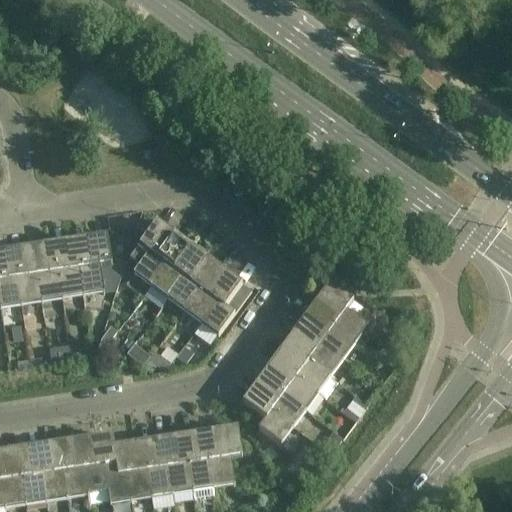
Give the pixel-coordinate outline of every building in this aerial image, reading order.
[(310,203),(301,215),(313,224),(322,211),(310,203)] [(134,277),(152,290),(167,268),(158,261),(175,238),(158,225),(130,263),(140,270),(134,277)] [(135,235),(123,231),(118,246),(130,250),(135,235)] [(152,290),(144,300),(161,312),(168,302),(184,280),(175,273),(192,250),(175,238),(158,261),(167,268),(152,290)] [(80,273),(83,297),(84,300),(105,297),(101,270),(113,269),(109,239),(87,242),(91,271),(80,273)] [(59,276),(63,303),(84,300),(83,297),(80,273),(91,271),(87,242),(66,246),(71,275),(59,276)] [(38,280),(41,297),(42,307),(63,303),(59,276),(71,275),(66,246),(46,249),(50,278),(38,280)] [(42,307),(41,297),(38,280),(50,278),(46,249),(24,252),(28,281),(16,283),(20,310),(42,307)] [(175,273),(184,280),(168,302),(185,314),(198,297),(201,292),(192,286),(209,262),(192,250),(175,273)] [(8,285),(0,285),(0,312),(0,313),(20,310),(18,297),(16,283),(28,281),(24,252),(13,254),(4,255),(3,256),(8,285)] [(201,292),(198,297),(185,314),(202,327),(218,305),(209,298),(226,275),(209,262),(192,286),(201,292)] [(202,327),(195,337),(211,349),(218,339),(219,340),(236,317),(253,294),(243,288),(226,275),(209,297),(209,298),(218,305),(202,327)] [(323,297),(318,305),(341,322),(334,331),(356,348),(369,331),(364,326),(371,317),(354,305),(344,297),(330,287),(323,297)] [(344,365),(356,348),(334,331),(341,322),(318,305),(305,321),(329,339),(321,348),(344,365)] [(332,382),(344,365),(321,348),(329,339),(305,321),(293,338),(316,355),(309,365),(332,382)] [(319,398),(332,382),(309,365),(316,355),(293,338),(281,355),(304,372),(297,382),(319,398)] [(102,342),(98,353),(102,356),(108,347),(102,342)] [(168,349),(161,359),(155,354),(149,363),(166,375),(179,357),(168,349)] [(135,364),(143,370),(150,361),(142,355),(135,364)] [(307,415),(319,398),(297,382),(304,372),(281,355),(268,372),(292,389),(284,399),(307,415)] [(66,365),(65,356),(50,358),(52,367),(66,365)] [(30,373),(43,371),(42,362),(29,364),(30,373)] [(18,366),(19,375),(30,373),(29,364),(18,366)] [(295,432),(307,415),(284,399),(292,389),(268,372),(256,388),(280,406),(272,415),(295,432)] [(282,449),(295,432),(272,415),(280,406),(256,388),(243,406),(266,423),(259,432),(282,449)] [(361,418),(352,410),(345,419),(355,426),(361,418)] [(238,431),(217,435),(221,463),(210,465),(214,492),(235,489),(231,462),(243,461),(238,431)] [(201,466),(189,468),(193,495),(195,503),(215,500),(214,492),(210,465),(221,463),(217,435),(196,438),(201,466)] [(201,466),(196,438),(176,441),(180,469),(169,471),(173,498),(193,495),(189,468),(201,466)] [(97,470),(85,472),(89,499),(90,508),(110,505),(107,481),(119,479),(115,451),(113,439),(92,442),(97,470)] [(180,469),(176,441),(155,445),(160,472),(148,474),(152,501),(173,498),(169,471),(180,469)] [(64,476),(68,503),(89,499),(85,472),(97,470),(92,442),(71,445),(76,474),(64,476)] [(43,479),(47,506),(68,503),(64,476),(76,474),(71,445),(50,449),(54,477),(43,479)] [(160,472),(155,445),(135,448),(139,476),(127,478),(131,505),(152,501),(148,474),(160,472)] [(139,476),(135,448),(115,451),(119,479),(107,481),(110,505),(111,508),(131,505),(127,478),(139,476)] [(50,449),(28,452),(33,481),(21,482),(25,509),(47,506),(43,479),(54,477),(50,449)] [(278,459),(273,449),(263,454),(268,464),(278,459)] [(4,511),(8,511),(25,509),(21,482),(33,481),(28,452),(8,455),(13,484),(1,486),(4,511)] [(8,455),(0,456),(0,511),(4,511),(1,486),(13,484),(8,455)]
